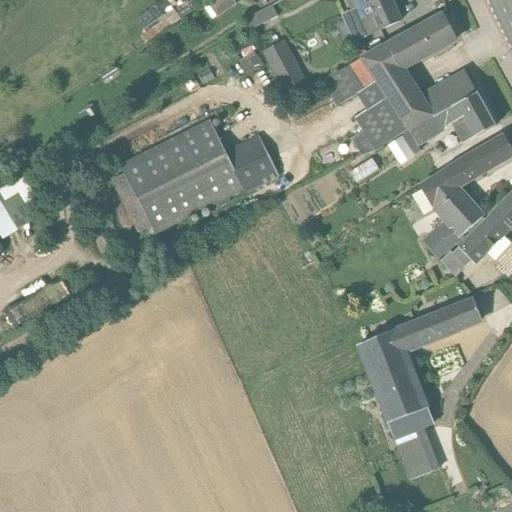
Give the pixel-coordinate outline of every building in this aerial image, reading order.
[(216,0),(208,6),(216,18),(236,6),(232,1),(233,0),(216,0)] [(390,0),(345,0),(350,11),(341,16),(354,44),(400,22),(390,0)] [(173,4),(143,11),(149,37),(179,30),(173,4)] [(272,6),(244,21),(250,32),(278,18),(272,6)] [(403,72),(457,40),(444,15),(321,81),(336,108),(356,96),(366,111),(354,119),(365,136),(356,142),(361,150),(476,93),(465,73),(420,98),(403,72)] [(284,93),(305,80),(283,41),(263,52),(284,93)] [(100,76),(104,82),(119,73),(115,66),(100,76)] [(495,127),(477,94),(410,131),(419,148),(452,128),(461,146),(474,138),(474,139),(495,127)] [(133,192),(220,143),(210,121),(120,165),(133,192)] [(133,192),(155,235),(243,192),(245,195),(279,178),(258,137),(225,153),(220,143),(133,192)] [(387,147),(395,159),(410,149),(402,137),(387,147)] [(459,190),(511,157),(511,150),(505,137),(420,187),(432,210),(444,223),(422,241),(438,260),(463,239),(461,237),(482,218),(459,190)] [(511,195),(489,218),(502,232),(511,223),(511,195)] [(0,209),(0,240),(36,220),(22,197),(0,209)] [(471,262),(502,232),(489,218),(458,249),(455,247),(441,263),(443,266),(431,271),(434,277),(448,270),(456,277),(471,262)] [(472,297),(393,329),(402,353),(482,321),(472,297)] [(424,430),(432,427),(402,353),(393,329),(357,343),(366,367),(411,482),(439,470),(424,430)] [(511,511),(511,503),(501,511),(511,511)]
